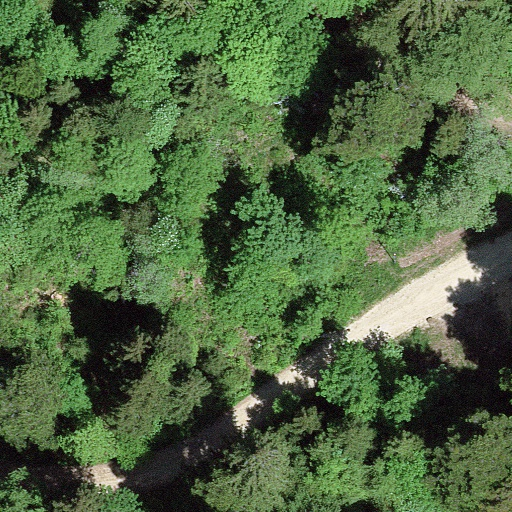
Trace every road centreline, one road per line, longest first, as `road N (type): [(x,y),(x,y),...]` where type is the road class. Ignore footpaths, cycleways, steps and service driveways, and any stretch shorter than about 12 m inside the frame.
road 1 (track): [(0,461),(146,473),(511,251)]
road 2 (track): [(511,138),(339,0)]
